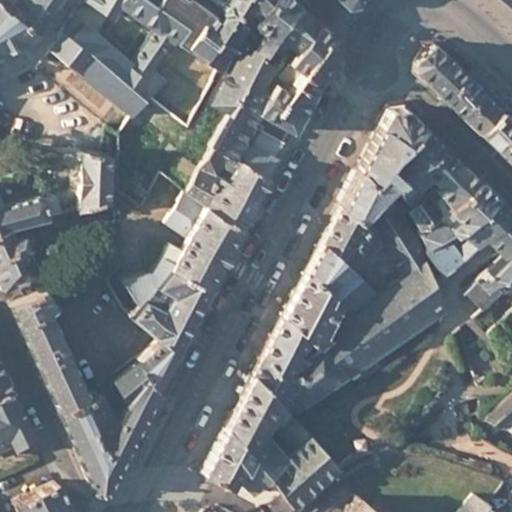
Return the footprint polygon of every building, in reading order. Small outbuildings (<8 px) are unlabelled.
[(0,0),(0,4),(6,10),(10,2),(11,0),(0,0)] [(39,24),(48,11),(35,0),(34,0),(11,0),(10,2),(19,8),(39,24)] [(48,11),(55,0),(34,0),(35,0),(48,11)] [(119,0),(85,0),(109,16),(117,4),(119,0)] [(162,58),(175,40),(184,28),(150,4),(144,0),(119,0),(117,4),(154,30),(143,45),(162,58)] [(229,12),(237,0),(152,0),(150,4),(184,28),(175,40),(200,57),(229,12)] [(252,20),(266,0),(237,0),(229,12),(200,57),(216,68),(218,69),(222,59),(248,17),(252,20)] [(277,71),(313,18),(293,0),(266,0),(252,20),(208,101),(225,110),(226,109),(228,110),(246,75),(259,84),(261,80),(270,67),(277,71)] [(14,18),(19,8),(10,2),(6,10),(14,18)] [(0,50),(32,33),(14,18),(6,10),(0,4),(0,50)] [(33,33),(39,24),(19,8),(14,18),(32,33),(33,33)] [(129,63),(73,14),(61,31),(136,94),(146,78),(129,63)] [(292,77),(329,32),(322,26),(313,18),(277,71),(276,72),(280,75),(282,72),(292,77)] [(136,94),(61,31),(47,48),(121,106),(131,114),(134,110),(142,99),(136,94)] [(332,49),(329,32),(292,77),(311,87),(321,69),(332,49)] [(447,103),(457,113),(480,89),(457,66),(430,40),(420,41),(410,58),(411,67),(423,80),(435,92),(447,103)] [(143,45),(129,63),(146,78),(154,85),(171,64),(162,58),(143,45)] [(311,87),(292,77),(282,72),(280,75),(276,72),(268,84),(254,106),(254,107),(254,108),(255,109),(258,111),(262,114),(290,128),(301,106),(311,87)] [(254,106),(268,84),(261,80),(259,84),(246,75),(228,110),(226,109),(225,110),(206,145),(231,157),(245,131),(249,123),(251,124),(258,111),(255,109),(254,108),(254,107),(254,106)] [(475,129),(499,105),(491,97),(481,88),(480,89),(457,113),(468,123),(475,129)] [(405,173),(441,145),(433,137),(402,105),(386,107),(382,114),(382,116),(377,124),(412,150),(398,164),(405,173)] [(488,142),(494,148),(511,128),(511,117),(509,115),(499,105),(475,129),(488,142)] [(255,126),(262,114),(258,111),(251,124),(255,126)] [(253,136),(258,127),(255,126),(251,124),(249,123),(245,131),(253,136)] [(412,150),(377,124),(372,133),(358,162),(355,167),(383,190),(385,189),(391,184),(399,178),(391,170),(398,164),(412,150)] [(280,145),(282,140),(258,127),(253,136),(245,131),(231,157),(265,174),(266,174),(279,150),(278,149),(280,145)] [(506,160),(511,165),(511,128),(494,148),(506,160)] [(181,189),(181,190),(239,226),(247,210),(261,182),(265,174),(231,157),(206,145),(181,189)] [(444,148),(441,145),(405,173),(399,178),(391,184),(405,201),(419,190),(431,180),(455,160),(449,153),(444,148)] [(100,201),(102,151),(77,149),(74,209),(100,201)] [(460,164),(455,160),(431,180),(435,184),(460,164)] [(399,178),(405,173),(398,164),(391,170),(399,178)] [(464,167),(460,164),(435,184),(432,187),(439,195),(430,204),(423,194),(409,206),(421,227),(477,178),(469,171),(465,167),(464,167)] [(383,190),(355,167),(345,186),(337,202),(357,217),(366,227),(370,223),(391,202),(383,190)] [(477,178),(421,227),(430,245),(451,233),(493,194),(485,186),(477,178)] [(0,181),(0,230),(5,229),(45,218),(40,199),(37,188),(36,186),(35,186),(33,185),(0,181)] [(233,237),(239,226),(181,190),(162,223),(184,238),(182,243),(177,251),(164,244),(163,246),(164,247),(160,255),(159,254),(150,270),(149,272),(151,273),(146,278),(144,272),(134,274),(131,278),(119,280),(137,305),(168,268),(207,289),(217,268),(221,262),(233,237)] [(419,190),(405,201),(409,206),(423,194),(419,190)] [(451,233),(430,245),(443,276),(482,237),(509,209),(502,203),(493,194),(451,233)] [(40,199),(45,218),(46,217),(59,213),(53,195),(40,199)] [(357,217),(337,202),(327,222),(318,239),(337,257),(366,227),(357,217)] [(409,228),(391,202),(370,223),(403,275),(424,259),(414,235),(409,228)] [(511,211),(509,209),(482,237),(489,242),(496,249),(511,232),(511,211)] [(337,257),(318,239),(311,253),(301,271),(355,313),(376,296),(350,268),(376,244),(366,227),(337,257)] [(5,229),(0,230),(0,288),(38,275),(32,264),(26,252),(20,236),(10,240),(5,229)] [(511,240),(511,232),(496,249),(499,253),(511,240)] [(511,240),(499,253),(474,277),(493,297),(508,283),(511,275),(511,240)] [(433,280),(432,279),(424,259),(403,275),(376,296),(355,313),(316,345),(277,374),(295,395),(302,404),(441,309),(431,281),(433,280)] [(192,318),(207,289),(168,268),(137,305),(129,313),(157,340),(176,349),(192,318)] [(291,291),(279,314),(316,345),(355,313),(301,271),(291,291)] [(474,277),(461,289),(480,309),(493,297),(474,277)] [(39,289),(47,308),(52,306),(39,281),(36,283),(39,289)] [(20,289),(22,296),(39,289),(36,283),(20,289)] [(2,296),(6,303),(22,296),(20,289),(2,296)] [(41,382),(55,412),(85,395),(47,308),(39,289),(22,296),(6,303),(5,304),(41,382)] [(316,345),(279,314),(268,334),(259,353),(277,374),(316,345)] [(168,364),(176,349),(157,340),(136,356),(155,390),(168,364)] [(283,407),(295,395),(277,374),(259,353),(254,364),(249,373),(253,375),(283,407)] [(155,390),(136,356),(110,376),(110,377),(124,402),(129,411),(139,419),(141,419),(149,402),(155,390)] [(0,389),(10,386),(2,369),(0,365),(0,389)] [(335,467),(289,413),(283,407),(253,375),(249,373),(245,381),(238,395),(261,420),(275,401),(278,404),(281,408),(270,423),(292,448),(282,457),(278,460),(257,435),(253,430),(231,408),(230,408),(226,416),(222,425),(268,480),(279,492),(286,501),(291,507),(292,507),(327,474),(335,467)] [(511,385),(482,414),(482,415),(483,419),(496,426),(511,412),(511,385)] [(0,442),(6,440),(10,446),(31,432),(20,408),(10,386),(0,389),(0,442)] [(130,436),(112,425),(95,390),(85,395),(55,412),(90,489),(90,490),(90,492),(102,493),(132,437),(130,436)] [(261,420),(238,395),(235,401),(234,403),(231,408),(253,430),(257,435),(260,430),(278,404),(275,401),(261,420)] [(289,413),(302,404),(295,395),(283,407),(289,413)] [(129,411),(124,402),(112,425),(130,436),(135,427),(139,419),(129,411)] [(511,412),(496,426),(511,432),(511,412)] [(214,441),(198,471),(227,486),(233,475),(249,491),(259,481),(263,485),(268,480),(222,425),(214,441)] [(260,430),(257,435),(278,460),(282,457),(260,430)] [(10,500),(15,511),(68,511),(64,501),(53,479),(10,500)] [(267,502),(274,510),(279,506),(286,501),(279,492),(267,502)] [(481,511),(486,506),(487,504),(471,492),(457,511),(481,511)] [(375,511),(369,506),(356,496),(344,511),(375,511)] [(369,506),(375,511),(395,511),(378,496),(369,506)] [(283,511),(285,511),(291,507),(286,501),(279,506),(283,511)]
